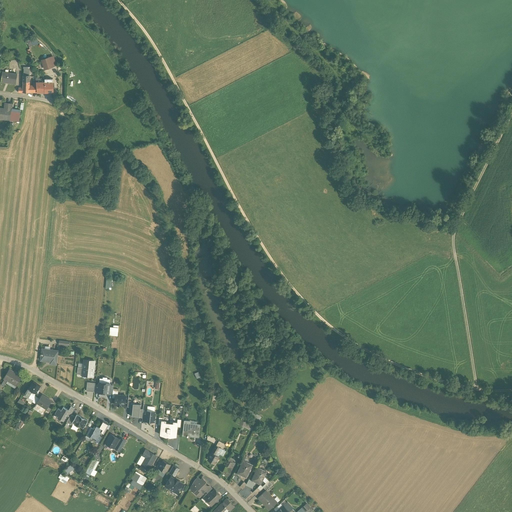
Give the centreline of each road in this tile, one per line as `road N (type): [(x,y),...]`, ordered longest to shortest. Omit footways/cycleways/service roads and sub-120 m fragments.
road 1 (track): [(118,0),(165,61),(260,239),(328,327),(415,374),(511,390)]
road 2 (track): [(186,305),(157,201),(100,137),(63,110),(46,263)]
road 3 (track): [(195,203),(192,279),(236,386),(251,405),(266,399),(266,383),(220,285),(217,265),(230,261)]
road 4 (track): [(511,436),(468,436),(408,415),(302,357),(260,316),(213,230)]
road 5 (residential): [(0,358),(199,469),(251,511)]
road 6 (track): [(476,390),(453,234),(511,112)]
road 7 (track): [(174,511),(199,469),(209,393),(186,305)]
road 8 (track): [(206,222),(139,102)]
road 9 (track): [(139,102),(62,0)]
